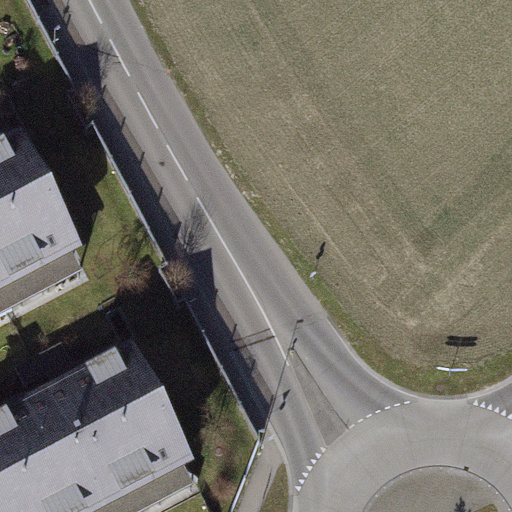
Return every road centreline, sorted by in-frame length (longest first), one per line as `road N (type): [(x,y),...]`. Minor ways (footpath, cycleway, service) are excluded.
road 1 (tertiary): [(357,463),(92,0)]
road 2 (secondary): [(511,456),(485,441),(422,434),(357,463)]
